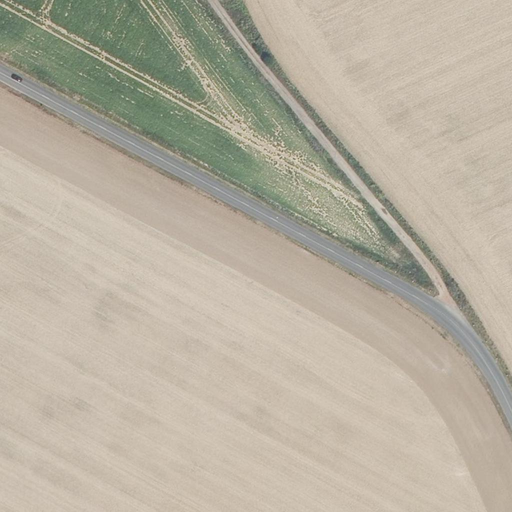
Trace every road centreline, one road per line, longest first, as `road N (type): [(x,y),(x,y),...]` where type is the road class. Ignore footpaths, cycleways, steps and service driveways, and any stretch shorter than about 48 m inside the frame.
road 1 (secondary): [(511,415),(476,348),(432,306),(0,73)]
road 2 (track): [(455,325),(448,295),(211,0)]
